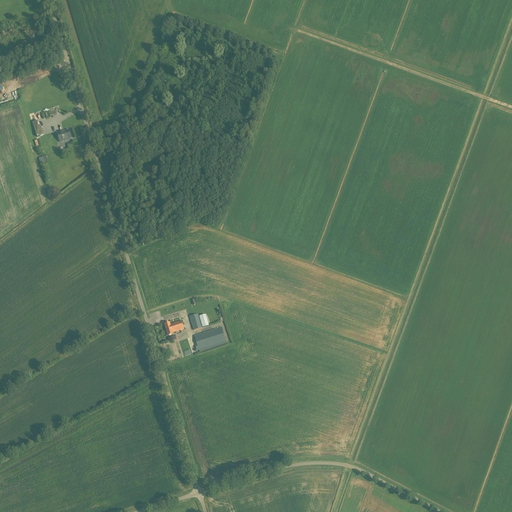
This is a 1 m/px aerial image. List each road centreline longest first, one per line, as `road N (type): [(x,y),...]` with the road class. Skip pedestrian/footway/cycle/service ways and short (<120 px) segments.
road 1 (unclassified): [(198,493),(48,0)]
road 2 (unclassified): [(439,511),(349,466),(320,462),(198,493)]
